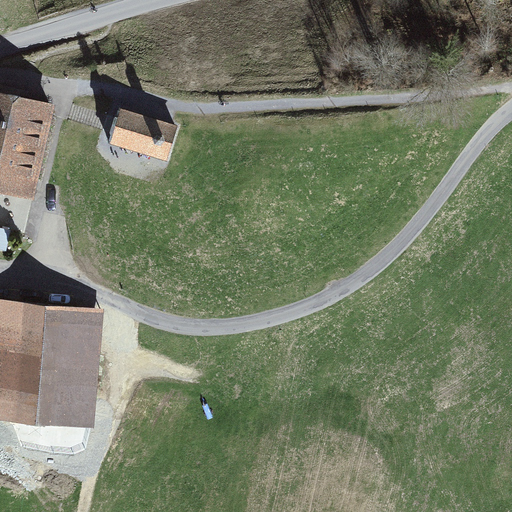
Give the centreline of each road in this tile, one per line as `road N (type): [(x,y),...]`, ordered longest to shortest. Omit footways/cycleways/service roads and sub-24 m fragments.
road 1 (unclassified): [(0,275),(91,291),(184,326),(255,323),(301,309),(350,287),(403,241),(511,107)]
road 2 (tertiary): [(0,49),(152,0)]
